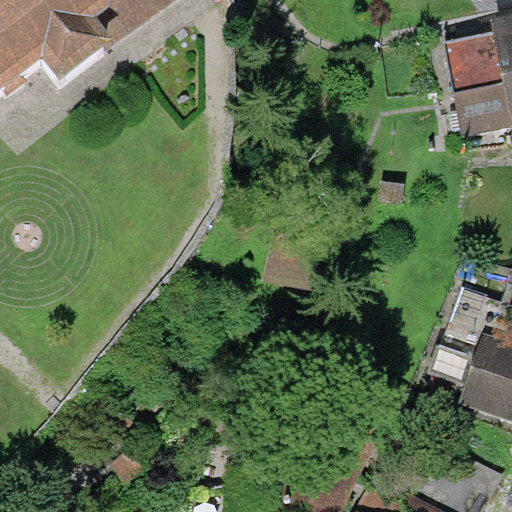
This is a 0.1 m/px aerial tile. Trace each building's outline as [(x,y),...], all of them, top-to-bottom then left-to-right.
[(182,0),(0,0),(0,100),(43,68),(60,91),(182,0)] [(511,22),(503,24),(505,36),(449,45),(463,136),(511,128),(511,22)] [(314,246),(272,235),(260,280),(302,291),(314,246)] [(511,350),(502,347),(511,318),(511,314),(457,296),(426,387),(461,399),(456,415),(511,433),(511,350)] [(334,511),(371,428),(319,405),(273,511),(274,511),(334,511)] [(457,467),(445,506),(465,511),(497,511),(507,482),(457,467)]
